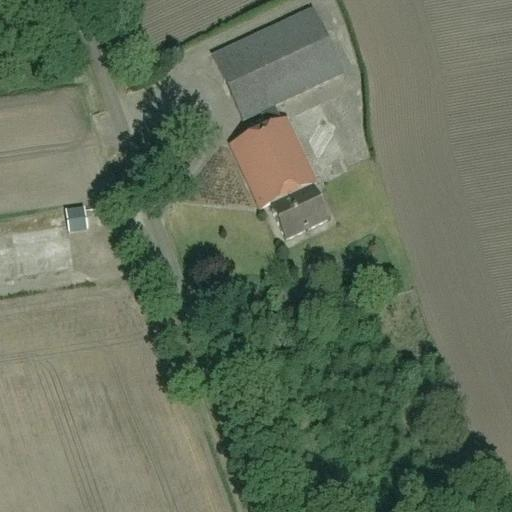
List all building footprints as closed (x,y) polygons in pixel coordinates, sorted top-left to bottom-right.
[(380,20),(388,15),(380,0),(359,0),(375,30),(383,26),(380,20)] [(273,109),(342,77),(311,12),(211,59),(242,124),(259,116),(266,130),(228,148),(259,213),(269,209),(285,243),(327,223),(310,189),(316,186),(285,121),(280,123),(273,109)] [(370,153),(446,123),(424,67),(348,97),(370,153)] [(300,117),(320,165),(347,154),(327,106),(300,117)] [(0,219),(62,212),(57,172),(36,174),(37,183),(24,184),(23,171),(64,166),(63,154),(60,155),(55,111),(0,117),(0,155),(16,153),(17,164),(0,165),(0,219)] [(86,232),(85,227),(83,214),(82,211),(66,214),(64,214),(68,235),(70,234),(86,232)]
